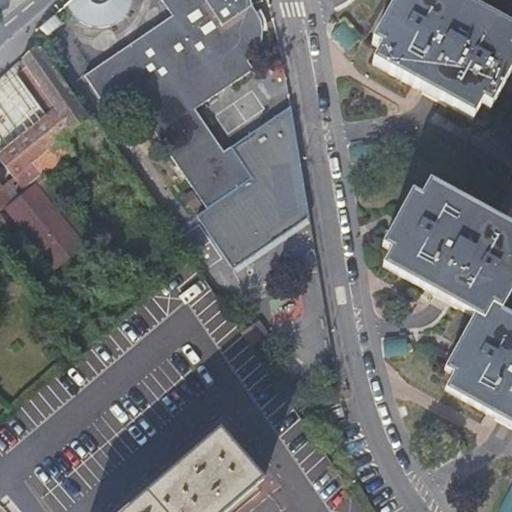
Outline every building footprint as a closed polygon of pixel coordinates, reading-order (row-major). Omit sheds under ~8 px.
[(73,0),(66,6),(73,16),(81,23),(90,27),(99,28),(107,27),(116,24),(122,19),(129,10),(132,4),(132,0),(162,0),(174,17),(86,78),(111,116),(134,101),(207,210),(198,216),(234,270),(308,220),(290,109),(253,133),(223,153),(194,111),(254,70),(248,62),(255,57),(260,49),(262,40),(262,31),(261,22),(257,14),(251,7),(248,0),(73,0)] [(395,0),(371,44),(380,49),(372,65),(422,91),(471,119),(479,104),(489,109),(511,65),(511,52),(509,50),(511,44),(511,32),(457,3),(458,0),(395,0)] [(37,46),(21,60),(27,69),(58,112),(30,133),(0,154),(0,158),(23,192),(41,178),(33,164),(85,121),(87,119),(37,46)] [(0,154),(30,133),(58,112),(27,69),(17,77),(0,89),(0,154)] [(33,164),(41,178),(42,177),(49,178),(92,141),(85,121),(33,164)] [(511,317),(501,311),(511,291),(511,228),(430,184),(422,198),(413,193),(383,247),(392,251),(383,267),(429,291),(474,317),(444,370),(453,376),(444,392),(495,420),(511,429),(511,317)] [(6,211),(15,222),(44,199),(35,188),(6,211)] [(0,234),(1,236),(8,231),(0,219),(0,210),(9,203),(0,190),(0,234)] [(51,193),(44,199),(82,246),(89,240),(51,193)] [(44,199),(15,222),(53,269),(82,246),(44,199)] [(226,511),(261,483),(220,433),(133,503),(123,511),(226,511)]
